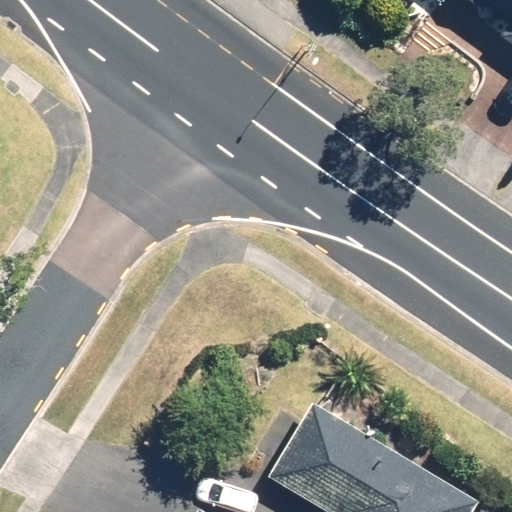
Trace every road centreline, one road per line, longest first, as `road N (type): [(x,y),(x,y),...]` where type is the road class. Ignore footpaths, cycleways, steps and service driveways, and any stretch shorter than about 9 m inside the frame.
road 1 (residential): [(204,85),(0,409)]
road 2 (tertiary): [(204,85),(511,296)]
road 3 (tertiary): [(95,0),(204,85)]
